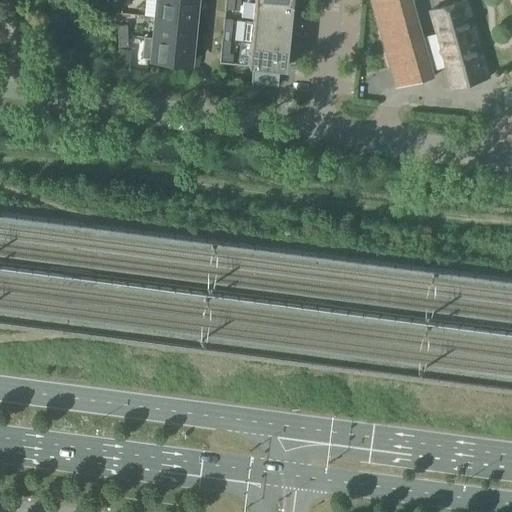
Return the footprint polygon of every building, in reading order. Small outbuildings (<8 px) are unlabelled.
[(191,0),(156,0),(155,17),(193,21),(195,0),(191,0)] [(224,0),(224,9),(232,10),(233,0),(224,0)] [(253,0),(252,21),(287,25),(289,3),(253,0)] [(371,0),(396,87),(434,77),(433,71),(447,67),(453,88),(489,78),(483,57),(466,0),(431,10),(437,33),(423,37),(412,0),(371,0)] [(155,17),(153,37),(191,41),(193,21),(155,17)] [(222,31),(230,32),(231,19),(223,18),(222,31)] [(252,21),(249,43),(285,46),(287,25),(252,21)] [(117,25),(117,36),(126,35),(126,25),(117,25)] [(126,35),(117,36),(118,47),(127,46),(126,35)] [(191,41),(153,37),(153,38),(143,36),(141,57),(189,62),(191,41)] [(220,52),(228,53),(229,41),(221,40),(220,52)] [(285,46),(249,43),(247,65),(284,69),(284,67),(283,67),(285,46)]
